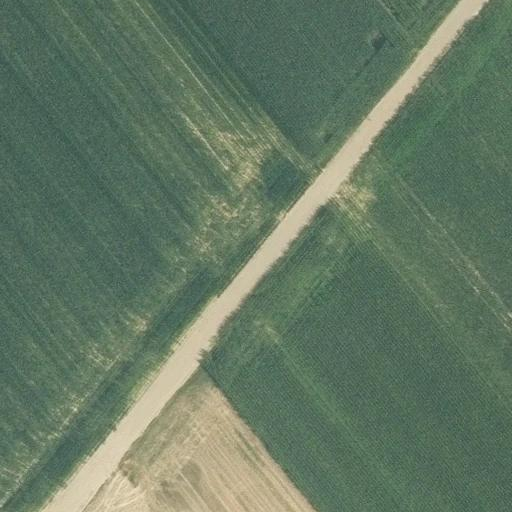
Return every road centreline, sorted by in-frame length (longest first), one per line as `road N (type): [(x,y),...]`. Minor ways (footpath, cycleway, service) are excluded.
road 1 (track): [(497,0),(80,511)]
road 2 (track): [(64,511),(475,0)]
